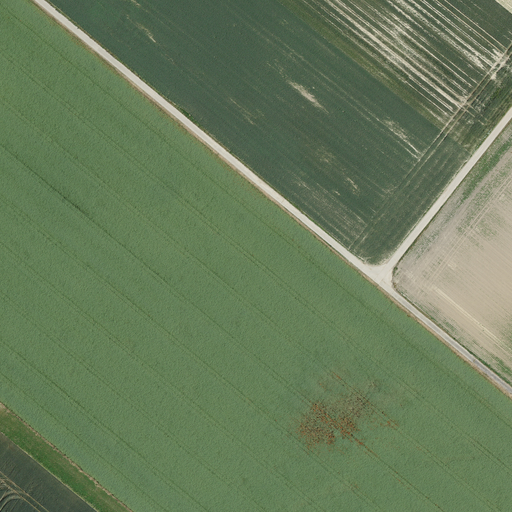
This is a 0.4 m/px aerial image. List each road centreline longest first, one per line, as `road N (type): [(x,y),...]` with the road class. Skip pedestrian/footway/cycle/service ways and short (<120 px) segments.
road 1 (unclassified): [(38,0),(378,279),(511,111)]
road 2 (track): [(378,279),(511,392)]
